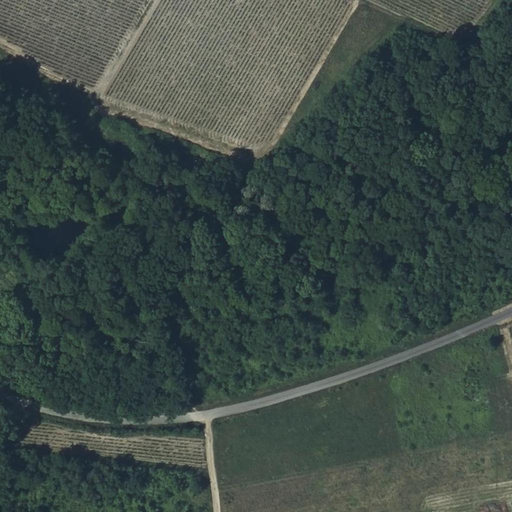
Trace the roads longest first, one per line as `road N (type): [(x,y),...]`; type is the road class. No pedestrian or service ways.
road 1 (unclassified): [(0,394),(108,425),(205,417),(361,375),(511,312)]
road 2 (track): [(97,99),(248,153),(277,147),(393,21),(349,0)]
road 3 (track): [(0,43),(97,99),(154,0)]
